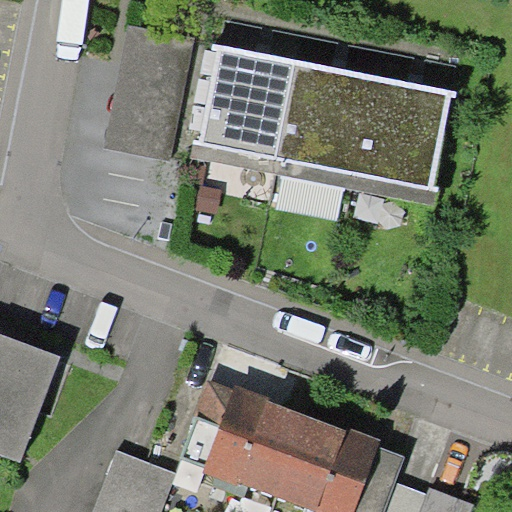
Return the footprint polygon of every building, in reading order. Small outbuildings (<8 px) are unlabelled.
[(193,42),(126,31),(107,150),(174,161),(193,42)] [(255,56),(219,50),(200,150),(433,193),(452,92),(411,85),(338,72),(255,56)] [(0,459),(20,467),(60,356),(0,334),(0,459)] [(268,405),(232,392),(201,478),(294,511),(349,511),(372,449),(375,443),(268,405)] [(383,511),(402,459),(372,449),(350,511),(383,511)] [(163,511),(175,482),(114,458),(92,511),(163,511)]
